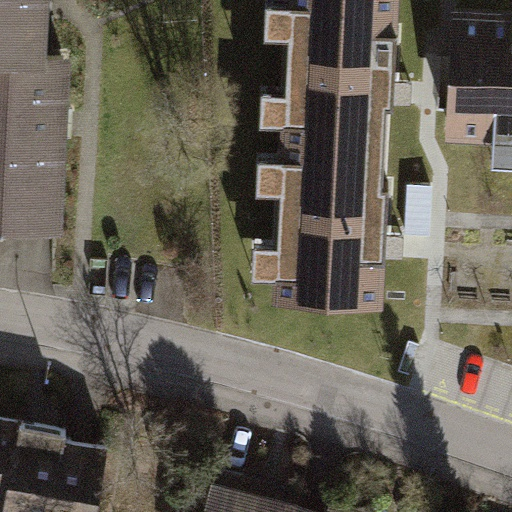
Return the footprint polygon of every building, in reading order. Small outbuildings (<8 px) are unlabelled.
[(0,0),(0,60),(51,63),(54,0),(0,0)] [(293,118),(292,135),(388,140),(390,100),(395,100),(399,27),(395,26),(396,0),(292,0),(286,117),(293,118)] [(455,134),(511,136),(511,15),(461,13),(455,134)] [(0,227),(70,232),(80,65),(51,63),(0,60),(0,227)] [(284,273),(284,292),(379,297),(381,255),(386,256),(390,182),(387,182),(388,140),(292,135),(290,153),(284,153),(278,273),(284,273)] [(471,348),(511,348),(511,318),(471,318),(471,348)] [(0,427),(0,511),(105,511),(117,450),(0,427)] [(299,492),(228,474),(218,511),(325,511),(296,504),(299,492)]
